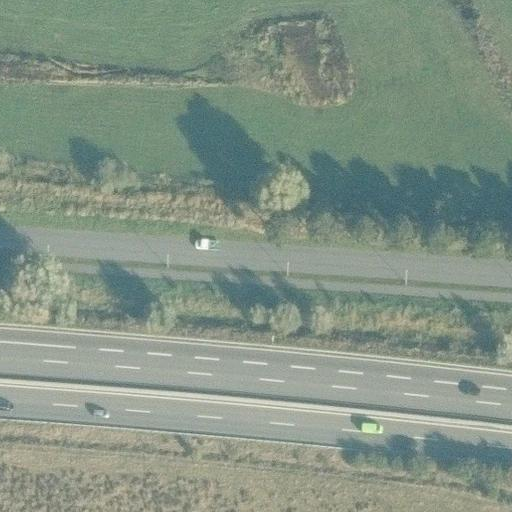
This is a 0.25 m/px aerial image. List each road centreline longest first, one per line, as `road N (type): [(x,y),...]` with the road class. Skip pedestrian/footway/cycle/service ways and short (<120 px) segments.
road 1 (motorway): [(0,404),(511,452)]
road 2 (residential): [(0,241),(511,277)]
road 3 (motorway): [(511,410),(70,367)]
